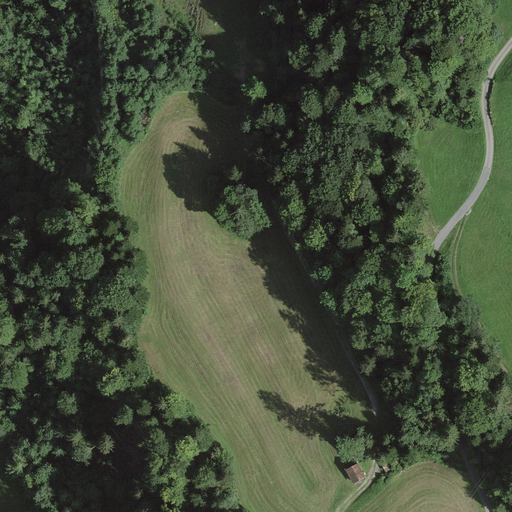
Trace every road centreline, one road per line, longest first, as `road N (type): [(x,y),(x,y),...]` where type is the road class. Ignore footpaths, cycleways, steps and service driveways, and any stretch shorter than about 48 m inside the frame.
road 1 (track): [(511,42),(485,89),(490,153),(483,180),(436,244),(428,271),(466,452),(492,511)]
road 2 (track): [(339,511),(376,463),(374,405),(263,185)]
